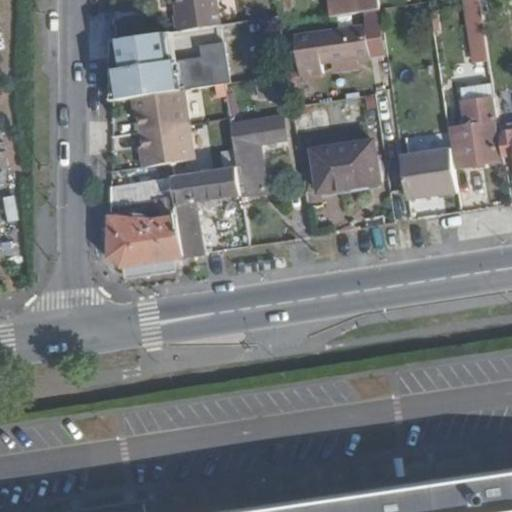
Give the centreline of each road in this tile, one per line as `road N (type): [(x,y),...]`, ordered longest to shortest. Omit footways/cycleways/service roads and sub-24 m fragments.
road 1 (secondary): [(511,268),(75,333)]
road 2 (residential): [(74,0),(75,333)]
